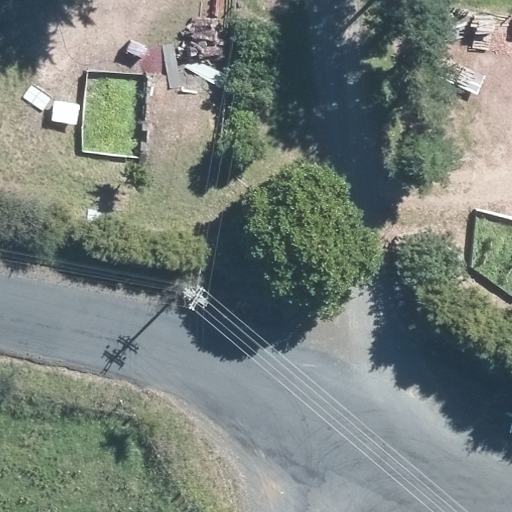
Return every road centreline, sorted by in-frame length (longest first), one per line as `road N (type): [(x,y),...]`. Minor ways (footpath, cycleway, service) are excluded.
road 1 (unknown): [(412,478),(338,0)]
road 2 (unclassified): [(412,478),(229,376),(0,305)]
